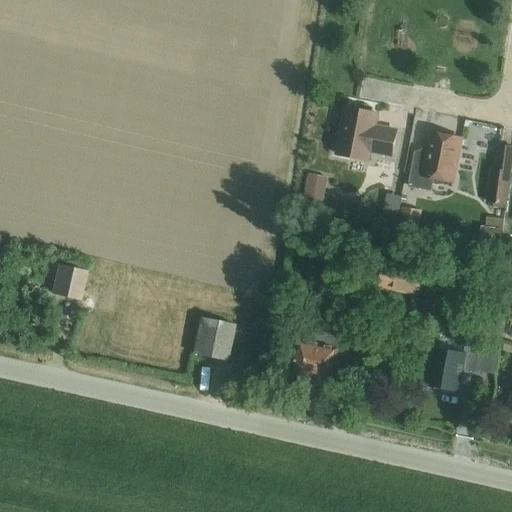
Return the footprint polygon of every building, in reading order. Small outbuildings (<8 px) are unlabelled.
[(371,152),(392,157),(397,131),(376,127),(378,115),(346,108),(337,155),(369,161),(371,152)] [(427,155),(416,153),(409,188),(432,192),(434,181),(453,184),(462,139),(432,133),(427,155)] [(492,170),(488,202),(506,204),(511,157),(511,147),(499,146),(496,170),(492,170)] [(305,195),(304,200),(322,204),(323,199),(328,177),(309,173),(305,195)] [(403,209),(400,225),(419,228),(422,212),(403,209)] [(479,237),(501,241),(501,239),(503,230),(504,230),(505,223),(505,221),(504,221),(500,220),(488,218),(486,228),(481,227),(479,237)] [(379,289),(421,297),(426,268),(384,261),(379,289)] [(58,267),(52,294),(80,301),(86,273),(58,267)] [(228,361),(235,325),(200,318),(192,354),(228,361)] [(492,324),(489,335),(500,337),(502,326),(492,324)] [(339,332),(326,330),(303,325),(301,340),(299,339),(293,372),(296,373),(299,377),(306,378),(310,375),(332,380),(339,347),(336,346),(339,332)] [(435,349),(429,386),(445,389),(444,391),(454,394),(455,391),(460,392),(465,369),(477,371),(481,346),(466,344),(464,354),(436,349),(435,349)]
